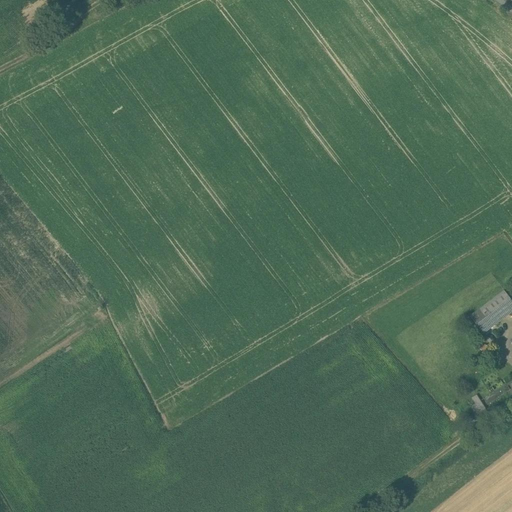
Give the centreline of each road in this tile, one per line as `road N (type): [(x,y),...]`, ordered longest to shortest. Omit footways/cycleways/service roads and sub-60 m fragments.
road 1 (track): [(373,511),(511,404)]
road 2 (track): [(0,66),(101,0)]
